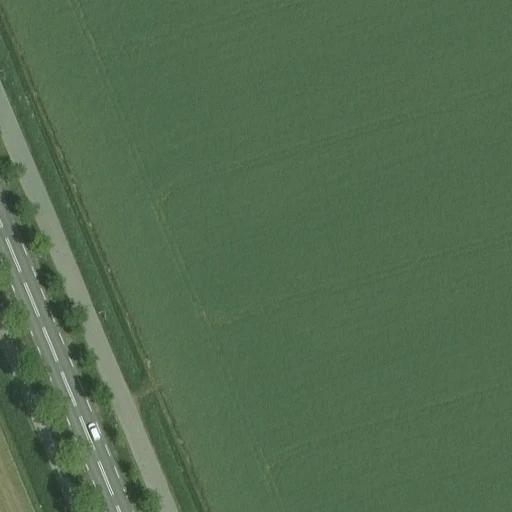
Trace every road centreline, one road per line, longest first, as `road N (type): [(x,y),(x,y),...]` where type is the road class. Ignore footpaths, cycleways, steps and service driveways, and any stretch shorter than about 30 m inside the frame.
road 1 (unclassified): [(167,511),(0,106)]
road 2 (primary): [(119,511),(0,223)]
road 3 (unclassified): [(76,511),(0,327)]
